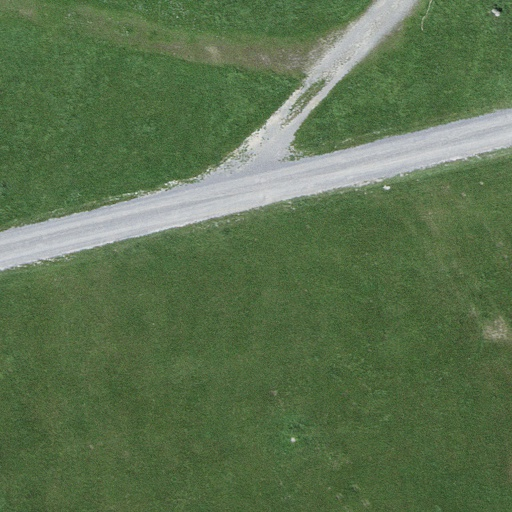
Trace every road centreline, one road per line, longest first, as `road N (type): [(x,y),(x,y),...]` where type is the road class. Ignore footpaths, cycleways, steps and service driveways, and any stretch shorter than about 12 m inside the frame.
road 1 (track): [(0,258),(511,134)]
road 2 (track): [(408,0),(206,208)]
